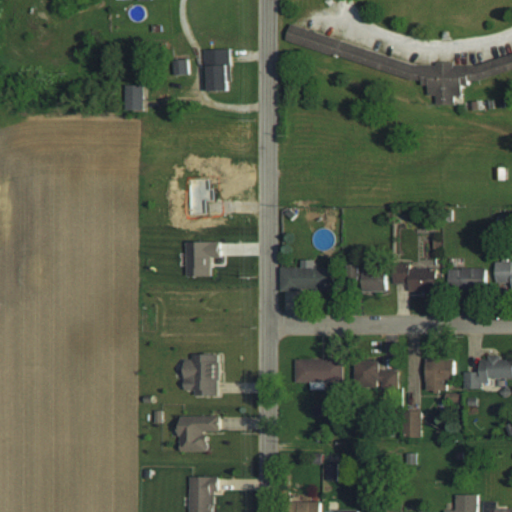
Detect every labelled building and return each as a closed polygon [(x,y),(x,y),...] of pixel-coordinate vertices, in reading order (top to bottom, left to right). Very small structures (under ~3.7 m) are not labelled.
[(286,43),(431,84),(428,94),(435,97),(437,105),(444,107),(453,104),(456,96),(462,95),(465,83),(511,70),(511,54),(465,66),(447,61),(428,66),(291,26),(286,43)] [(232,92),(231,49),(209,50),(210,92),(232,92)] [(174,75),(190,74),(190,60),(174,61),(174,75)] [(146,86),(127,85),(127,110),(145,110),(146,86)] [(188,241),(189,275),(214,275),(214,258),(223,258),(223,240),(188,241)] [(335,267),(317,267),(316,259),(303,259),(303,267),(283,267),(283,291),(336,290),(335,267)] [(511,261),(497,261),(496,284),(511,285),(511,261)] [(388,291),(388,267),(363,268),(364,291),(388,291)] [(411,289),(440,290),(441,268),(396,267),(396,282),(411,283),(411,289)] [(486,287),(485,267),(450,268),(451,289),(486,287)] [(221,355),(188,354),(187,389),(196,389),(196,395),(221,395),(221,355)] [(466,388),(483,388),(483,379),(511,378),(511,358),(503,359),(503,356),(482,357),(483,371),(466,371),(466,388)] [(345,381),(345,358),(297,359),(298,382),(345,381)] [(428,389),(449,390),(449,379),(457,379),(457,358),(428,358),(428,389)] [(210,451),(209,431),(223,431),(223,415),(183,416),(184,451),(210,451)] [(327,479),(339,479),(339,464),(327,464),(327,479)] [(191,511),(217,511),(218,476),(192,476),(191,511)] [(479,511),(479,494),(457,494),(457,510),(446,510),(445,511),(479,511)] [(322,511),(322,501),(291,502),(291,511),(322,511)] [(511,511),(511,508),(499,508),(499,501),(485,501),(485,511),(511,511)]
